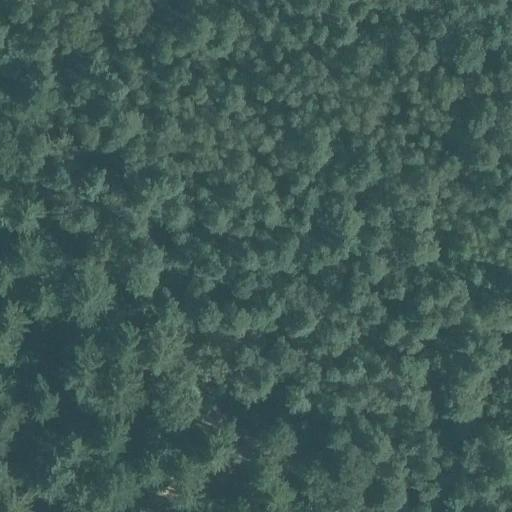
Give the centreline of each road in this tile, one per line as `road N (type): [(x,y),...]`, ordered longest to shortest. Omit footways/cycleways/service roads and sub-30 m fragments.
road 1 (track): [(0,175),(66,201),(213,358)]
road 2 (track): [(213,358),(365,511)]
